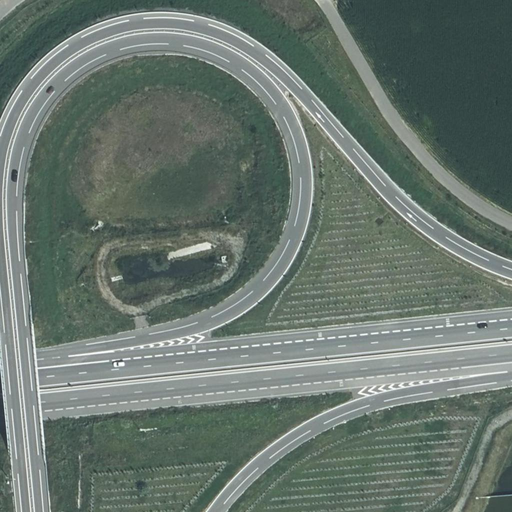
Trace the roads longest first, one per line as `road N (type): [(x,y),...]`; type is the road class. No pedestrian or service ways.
road 1 (trunk): [(37,511),(9,198),(22,121),(42,89),(98,45),(175,33),(246,63),(274,92),(298,141),(303,200),(293,237),(274,272),(238,308),(168,337),(0,359)]
road 2 (trunk): [(511,275),(409,217),(269,62),(197,22),(113,23),(58,51),(28,81),(0,146)]
road 3 (trunk): [(0,407),(511,353)]
road 4 (trunk): [(511,328),(0,381)]
road 5 (trunk): [(218,511),(247,477),(359,404),(428,384),(511,374)]
road 6 (trunk): [(0,254),(25,511)]
road 7 (track): [(321,0),(402,134)]
road 8 (track): [(511,224),(472,202),(402,134)]
